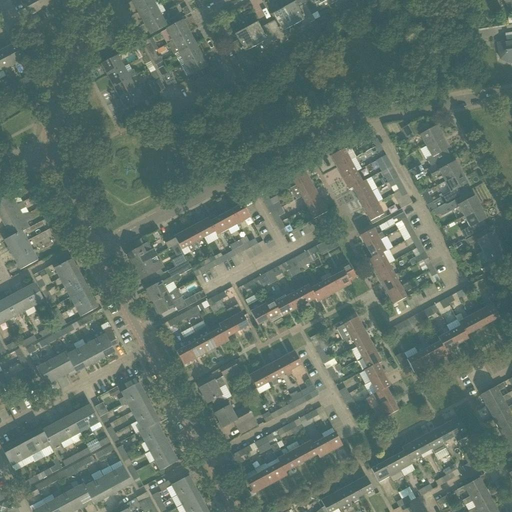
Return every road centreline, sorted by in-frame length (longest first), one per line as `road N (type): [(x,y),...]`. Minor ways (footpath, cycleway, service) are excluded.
road 1 (residential): [(95,251),(348,120),(511,94)]
road 2 (residential): [(175,101),(178,108),(231,82),(203,21),(240,0)]
road 3 (residential): [(0,432),(149,349)]
road 4 (residential): [(55,149),(55,102),(92,0)]
road 5 (residential): [(206,456),(149,349)]
